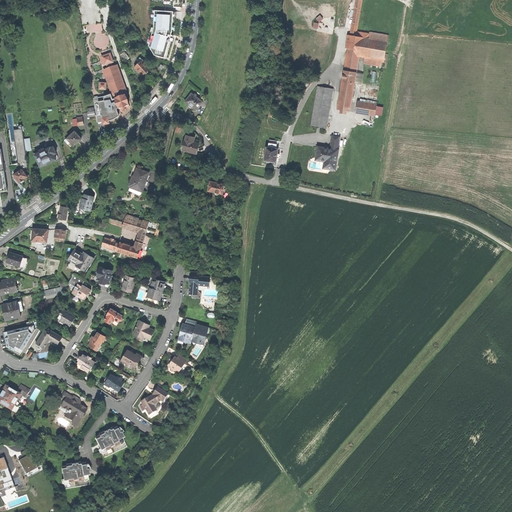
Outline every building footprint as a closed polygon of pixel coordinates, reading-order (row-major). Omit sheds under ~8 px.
[(356,0),(338,109),(349,111),(359,56),(383,60),(388,35),(369,32),(369,34),(357,32),(362,0),(356,0)] [(155,55),(165,58),(173,31),(174,11),(155,9),(153,29),(149,45),(155,55)] [(109,51),(100,55),(103,65),(113,61),(109,51)] [(121,54),(125,60),(130,57),(126,51),(121,54)] [(147,72),(150,69),(147,65),(149,64),(147,62),(146,63),(143,59),(141,61),(135,66),(143,75),(147,72)] [(106,82),(98,81),(98,88),(105,89),(106,82),(109,92),(102,95),(103,98),(97,99),(99,113),(101,113),(101,116),(100,116),(101,124),(108,123),(108,119),(110,118),(114,117),(117,115),(118,113),(116,107),(127,103),(125,94),(128,93),(117,63),(102,69),(106,82)] [(311,126),(326,128),(333,89),(318,86),(311,126)] [(185,102),(196,111),(202,102),(191,94),(188,99),(185,102)] [(376,105),(357,102),(356,112),(374,115),(376,105)] [(71,142),(74,146),(78,143),(82,139),(75,131),(66,140),(69,144),(71,142)] [(182,153),(196,156),(199,144),(193,142),(194,138),(190,137),(187,136),(186,140),(185,140),(182,153)] [(328,169),(335,170),(339,150),(338,150),(340,137),(332,136),(330,148),(328,148),(328,149),(324,149),(324,147),(318,146),(316,160),(325,161),(329,162),(328,169)] [(22,138),(24,151),(31,150),(30,137),(22,138)] [(273,162),(276,162),(278,149),(276,149),(277,144),(269,143),(268,148),(266,147),(264,160),(266,161),(267,162),(269,163),(270,161),(273,162)] [(36,155),(41,166),(49,163),(57,159),(54,154),(57,153),(54,147),(51,148),(51,147),(46,150),(45,148),(40,150),(41,152),(36,155)] [(14,174),(20,182),(21,182),(22,182),(24,181),(24,180),(25,179),(24,178),(26,177),(28,176),(23,168),(14,174)] [(130,187),(143,191),(149,173),(137,169),(135,174),(136,175),(136,177),(134,176),(134,177),(133,176),(129,186),(130,187)] [(219,193),(223,194),(225,185),(220,183),(214,182),(212,192),(215,193),(215,194),(216,195),(218,195),(219,194),(219,193)] [(82,198),(79,209),(91,212),(95,197),(89,196),(85,195),(84,199),(82,198)] [(62,220),(66,220),(68,207),(61,207),(59,219),(62,220)] [(109,222),(122,226),(126,215),(113,211),(109,222)] [(149,222),(126,215),(122,226),(122,228),(132,231),(132,229),(135,230),(140,232),(136,241),(143,243),(149,222)] [(33,229),(32,241),(47,242),(48,229),(39,229),(33,229)] [(55,241),(63,243),(65,230),(61,230),(57,229),(55,241)] [(102,246),(117,251),(119,242),(113,240),(105,238),(102,246)] [(140,249),(143,243),(136,241),(134,247),(140,249)] [(134,247),(119,242),(117,251),(138,258),(140,249),(134,247)] [(87,272),(95,259),(85,252),(83,254),(82,253),(81,254),(79,253),(75,250),(69,260),(78,265),(77,266),(87,272)] [(13,264),(25,268),(28,259),(23,258),(24,257),(10,252),(8,256),(6,262),(8,263),(8,264),(12,265),(13,264)] [(98,278),(97,283),(104,285),(109,286),(111,279),(112,276),(111,276),(112,270),(109,270),(105,269),(100,267),(97,278),(98,278)] [(196,295),(198,295),(198,286),(209,286),(210,278),(199,277),(199,273),(190,272),(190,280),(190,282),(189,295),(192,295),(192,298),(196,298),(196,295)] [(72,293),(76,296),(76,297),(78,298),(79,297),(84,300),(86,297),(87,295),(88,294),(89,294),(91,290),(83,285),(85,281),(73,274),(72,277),(69,283),(75,287),(72,293)] [(126,291),(132,292),(136,279),(126,276),(122,289),(126,291)] [(0,292),(0,294),(17,290),(14,278),(6,280),(7,282),(0,283),(0,292)] [(154,279),(151,288),(163,292),(165,287),(166,283),(154,279)] [(46,299),(61,295),(67,286),(61,288),(45,291),(46,299)] [(162,297),(163,292),(151,288),(150,288),(147,297),(160,302),(162,297)] [(46,306),(56,304),(61,295),(46,299),(46,306)] [(6,314),(7,319),(19,316),(18,311),(20,311),(22,310),(21,302),(17,303),(17,302),(21,301),(20,296),(3,300),(4,304),(3,305),(4,309),(5,314),(6,314)] [(105,319),(111,322),(113,319),(115,320),(115,319),(120,321),(120,319),(123,319),(123,316),(123,314),(112,307),(110,309),(111,310),(108,314),(106,317),(105,319)] [(68,325),(70,326),(73,322),(76,317),(74,316),(69,313),(63,309),(60,314),(61,314),(63,316),(61,319),(60,320),(68,325)] [(186,344),(190,341),(194,344),(200,341),(201,338),(206,339),(208,328),(197,325),(198,323),(197,323),(197,322),(187,319),(185,324),(183,324),(181,329),(179,337),(183,338),(183,340),(186,344)] [(15,347),(26,353),(40,330),(36,328),(38,325),(37,320),(27,322),(30,334),(22,336),(21,328),(8,331),(9,337),(7,337),(8,342),(10,341),(11,344),(8,344),(9,346),(14,349),(15,347)] [(144,339),(144,338),(150,340),(155,331),(149,328),(149,327),(145,325),(145,323),(139,320),(133,334),(138,336),(144,339)] [(28,327),(21,328),(22,336),(30,334),(28,327)] [(35,345),(36,352),(40,351),(42,347),(44,348),(48,341),(49,339),(58,344),(62,337),(48,329),(46,331),(44,330),(35,345)] [(8,331),(4,332),(7,347),(20,354),(22,351),(15,347),(14,349),(9,346),(8,344),(11,344),(10,341),(8,342),(7,337),(9,337),(8,331)] [(88,345),(97,350),(99,345),(105,337),(98,332),(95,338),(92,336),(91,338),(90,340),(91,341),(88,345)] [(127,367),(133,371),(135,368),(137,365),(138,365),(139,365),(140,365),(142,362),(144,358),(138,355),(137,356),(129,351),(124,361),(129,364),(127,367)] [(189,361),(180,354),(177,358),(175,356),(172,361),(170,364),(171,365),(170,367),(171,370),(173,371),(181,370),(183,366),(182,365),(184,363),(187,365),(189,361)] [(90,371),(95,362),(91,360),(92,358),(88,356),(87,357),(83,355),(82,356),(81,357),(80,356),(78,358),(77,360),(79,361),(78,363),(82,366),(81,369),(88,373),(90,370),(90,371)] [(113,388),(119,392),(124,383),(121,381),(122,379),(120,378),(119,379),(110,374),(106,383),(110,386),(109,387),(105,385),(103,384),(103,385),(109,389),(111,387),(113,388)] [(1,395),(0,396),(0,403),(16,413),(19,408),(15,406),(20,395),(23,390),(24,390),(26,388),(22,385),(17,393),(6,387),(1,395)] [(149,416),(157,412),(154,405),(160,402),(160,401),(163,403),(166,399),(166,398),(168,394),(158,387),(153,393),(153,394),(151,396),(149,397),(148,397),(142,402),(143,404),(141,407),(143,411),(146,410),(149,416)] [(30,390),(26,388),(24,390),(23,390),(20,395),(26,398),(30,390)] [(73,396),(65,391),(61,398),(65,401),(60,409),(67,412),(65,416),(74,421),(72,425),(78,429),(89,408),(83,404),(85,401),(79,397),(74,395),(73,396)] [(104,455),(105,457),(127,447),(121,434),(119,429),(118,428),(114,430),(113,428),(109,430),(99,435),(100,436),(96,438),(101,449),(104,455)] [(17,460),(25,477),(37,472),(29,454),(17,460)] [(0,484),(13,480),(7,463),(2,465),(0,465),(0,484)] [(66,489),(90,485),(87,471),(86,466),(86,464),(82,465),(82,463),(78,464),(66,466),(66,467),(62,468),(64,480),(65,486),(66,489)]
